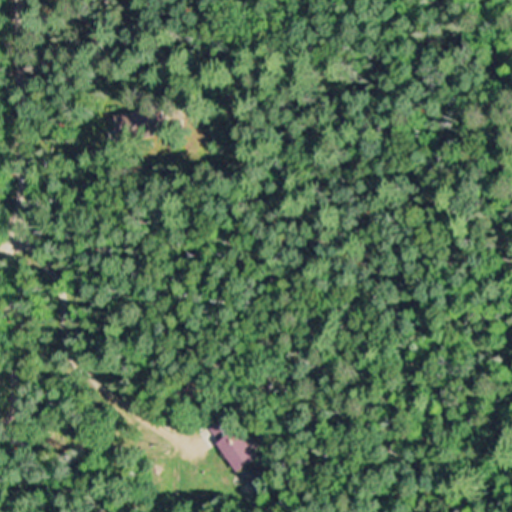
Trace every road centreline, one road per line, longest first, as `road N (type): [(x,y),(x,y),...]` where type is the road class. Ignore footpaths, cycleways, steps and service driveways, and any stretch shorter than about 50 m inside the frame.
road 1 (residential): [(19,419),(1,305),(1,265),(17,220),(19,0)]
road 2 (residential): [(205,463),(19,419)]
